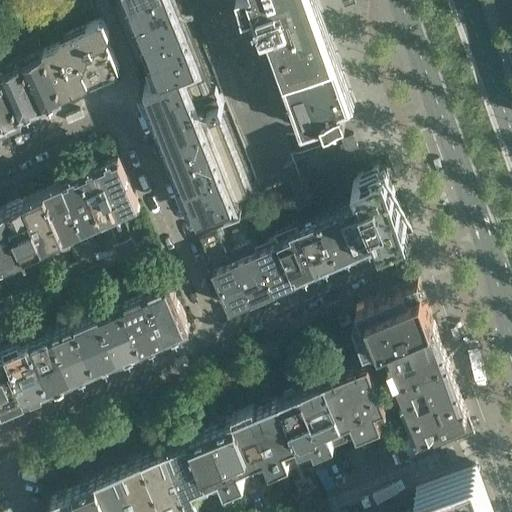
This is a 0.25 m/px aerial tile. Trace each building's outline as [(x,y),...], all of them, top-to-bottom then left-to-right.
[(93,3),(92,0),(32,0),(36,9),(55,0),(75,0),(79,9),(93,3)] [(208,88),(184,27),(172,0),(132,0),(140,20),(147,36),(161,74),(146,80),(198,212),(249,192),(216,108),(221,105),(222,102),(217,88),(214,86),(208,88)] [(319,0),(242,0),(244,6),(253,3),(258,15),(260,14),(264,25),(266,24),(303,128),(286,135),(293,154),(330,140),(324,122),(329,121),(328,119),(347,112),(345,107),(356,102),(319,0)] [(120,65),(109,40),(107,36),(109,31),(104,19),(100,17),(66,31),(64,36),(44,45),(44,46),(64,90),(88,79),(92,81),(118,70),(120,65)] [(64,90),(44,46),(22,56),(42,100),(64,90)] [(42,100),(22,56),(0,65),(20,109),(42,100)] [(0,117),(20,109),(0,65),(0,117)] [(358,146),(353,132),(342,136),(347,150),(358,146)] [(139,200),(119,154),(100,162),(121,208),(139,200)] [(384,161),(352,175),(362,198),(363,198),(381,240),(408,229),(384,161)] [(121,208),(100,162),(82,170),(102,216),(121,208)] [(102,216),(82,170),(63,178),(84,224),(102,216)] [(84,224),(63,178),(45,187),(64,230),(65,232),(84,224)] [(64,230),(45,187),(26,195),(45,239),(64,230)] [(45,239),(26,195),(6,204),(25,247),(45,239)] [(381,240),(363,198),(362,198),(342,206),(360,249),(381,240)] [(25,247),(6,204),(0,206),(0,244),(5,256),(25,247)] [(360,249),(342,206),(320,216),(339,259),(360,249)] [(339,259),(320,216),(299,225),(317,268),(339,259)] [(226,236),(222,225),(200,235),(204,245),(226,236)] [(317,268),(299,225),(291,228),(293,232),(279,238),(279,239),(296,277),(317,268)] [(279,239),(279,238),(277,235),(269,239),(270,242),(257,248),(274,287),(296,277),(279,239)] [(230,246),(226,236),(204,245),(209,255),(230,246)] [(158,246),(154,237),(136,244),(140,253),(158,246)] [(140,253),(136,244),(117,252),(121,261),(140,253)] [(274,287),(257,248),(256,244),(247,248),(248,252),(235,257),(235,258),(252,296),(274,287)] [(235,258),(235,257),(230,246),(209,255),(214,267),(235,258)] [(121,261),(117,252),(98,258),(101,268),(121,261)] [(252,296),(235,258),(214,267),(230,306),(252,296)] [(147,269),(143,259),(135,262),(140,272),(147,269)] [(140,272),(135,262),(128,265),(132,275),(140,272)] [(190,323),(169,275),(146,286),(166,333),(190,323)] [(433,316),(419,276),(357,303),(366,322),(357,326),(365,345),(385,336),(433,316)] [(100,287),(96,277),(89,280),(93,290),(100,287)] [(93,290),(89,280),(81,283),(86,293),(93,290)] [(166,333),(146,286),(123,295),(144,343),(166,333)] [(144,343),(123,295),(100,305),(120,353),(121,353),(144,343)] [(53,307),(49,297),(42,301),(46,311),(53,307)] [(46,311),(42,301),(34,304),(39,314),(46,311)] [(120,353),(100,305),(76,316),(97,363),(120,353)] [(342,325),(352,321),(348,313),(338,317),(342,325)] [(97,363),(76,316),(53,326),(73,373),(97,363)] [(415,346),(440,335),(433,316),(385,336),(391,351),(383,354),(381,349),(369,354),(369,356),(372,364),(408,349),(406,345),(414,342),(415,346)] [(8,329),(4,320),(0,321),(0,330),(1,333),(8,329)] [(73,373),(53,326),(30,336),(50,384),(74,374),(73,373)] [(400,374),(447,355),(440,335),(415,346),(417,349),(409,353),(408,349),(372,364),(376,373),(389,368),(387,363),(394,360),(400,374)] [(50,384),(30,336),(7,346),(27,393),(27,394),(50,384)] [(27,393),(7,346),(0,348),(0,394),(4,404),(27,393)] [(429,384),(454,374),(447,355),(400,374),(397,375),(403,390),(397,392),(395,387),(383,392),(385,398),(386,398),(388,401),(422,387),(420,383),(428,380),(429,384)] [(376,373),(372,364),(369,356),(324,375),(342,417),(348,431),(349,432),(393,414),(391,410),(388,401),(386,398),(385,398),(383,392),(376,373)] [(342,417),(324,375),(323,374),(301,384),(326,441),(335,437),(329,422),(342,417)] [(436,403),(461,393),(454,374),(429,384),(431,388),(423,391),(422,387),(388,401),(391,410),(402,406),(400,401),(407,398),(413,413),(429,406),(427,402),(435,399),(436,403)] [(326,441),(301,384),(279,394),(297,436),(303,451),(326,441)] [(421,433),(470,411),(461,393),(436,403),(438,407),(430,410),(429,406),(413,413),(421,433)] [(297,436),(279,394),(256,403),(281,460),(291,456),(285,441),(297,436)] [(281,460),(256,403),(234,413),(252,455),(265,450),(271,465),(281,460)] [(404,439),(411,455),(443,442),(476,428),(470,411),(421,433),(404,439)] [(252,455),(234,413),(211,422),(236,480),(246,475),(240,461),(252,455)] [(348,431),(342,417),(329,422),(335,437),(348,431)] [(236,480),(211,422),(189,432),(189,433),(208,475),(220,469),(226,484),(236,480)] [(208,475),(189,433),(166,443),(191,499),(201,495),(195,480),(208,475)] [(191,499),(166,443),(144,453),(162,495),(175,489),(181,504),(191,499)] [(162,495),(144,453),(143,452),(120,462),(142,511),(153,511),(149,500),(162,495)] [(495,511),(485,482),(477,459),(453,468),(418,480),(422,492),(409,496),(397,501),(401,511),(400,511),(495,511)] [(142,511),(120,462),(97,472),(114,511),(142,511)] [(114,511),(97,472),(75,482),(87,511),(114,511)] [(87,511),(75,482),(51,492),(58,511),(59,511),(87,511)]
